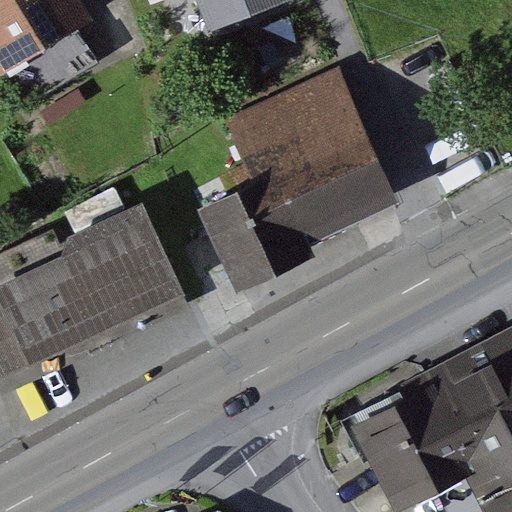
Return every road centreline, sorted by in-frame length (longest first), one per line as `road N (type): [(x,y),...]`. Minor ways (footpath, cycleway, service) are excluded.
road 1 (primary): [(211,399),(511,235)]
road 2 (primary): [(10,511),(211,399)]
road 3 (residential): [(211,399),(285,511)]
